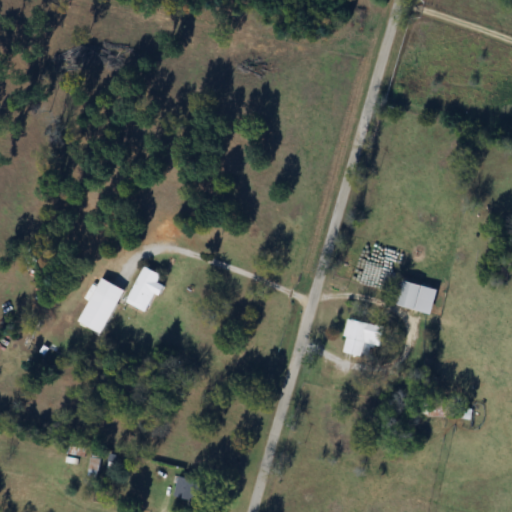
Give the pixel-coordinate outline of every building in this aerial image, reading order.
[(148,308),(163,274),(144,266),(130,300),(148,308)] [(104,334),(127,290),(103,277),(80,322),(104,334)] [(419,310),(426,285),(407,280),(400,305),(419,310)] [(343,352),(364,357),(367,343),(382,346),(386,326),(349,319),(343,352)] [(97,475),(100,456),(92,455),(89,474),(97,475)] [(175,497),(200,501),(204,481),(179,477),(175,497)]
